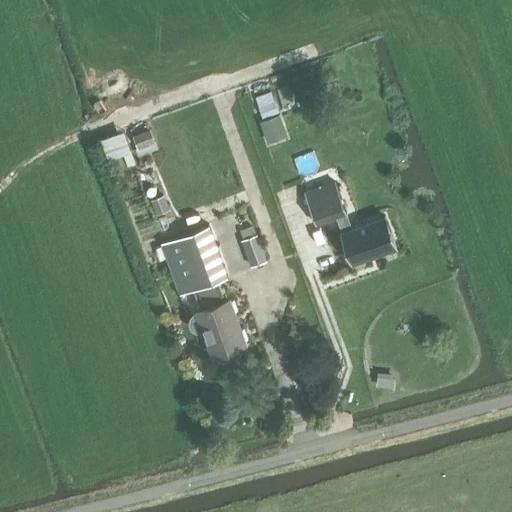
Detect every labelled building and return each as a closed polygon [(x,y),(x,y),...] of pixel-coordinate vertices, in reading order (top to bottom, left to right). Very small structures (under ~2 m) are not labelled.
[(259,104),(258,105),(263,117),(279,111),(274,99),(259,104)] [(281,113),(260,120),(268,141),(288,134),(281,113)] [(150,127),(133,134),(138,146),(138,148),(155,141),(150,127)] [(164,193),(151,198),(157,212),(170,207),(164,193)] [(341,193),(310,204),(316,222),(347,211),(341,193)] [(385,214),(342,229),(353,261),(397,245),(385,214)] [(210,223),(163,240),(181,291),(193,287),(218,278),(228,274),(210,223)] [(243,238),(241,238),(250,264),(267,258),(258,233),(256,233),(243,238)] [(192,316),(190,320),(191,322),(192,324),(195,327),(200,329),(204,327),(213,353),(214,352),(224,357),(238,352),(243,342),(245,341),(228,295),(225,297),(218,278),(193,287),(200,306),(196,307),(198,310),(194,312),(192,316)] [(378,374),(377,385),(394,386),(395,375),(378,374)]
